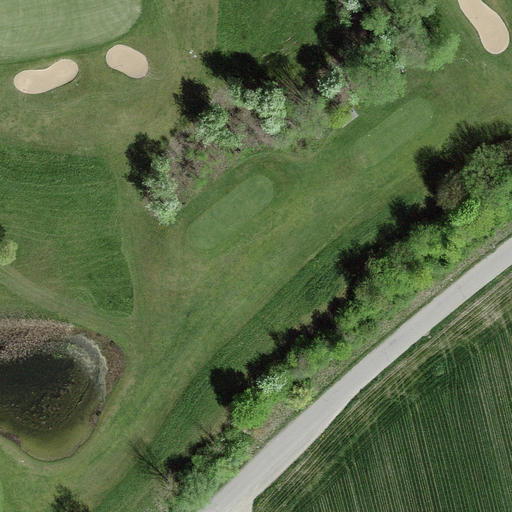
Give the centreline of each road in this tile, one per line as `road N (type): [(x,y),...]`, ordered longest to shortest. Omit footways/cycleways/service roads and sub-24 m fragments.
road 1 (unclassified): [(215,511),(350,383),(511,251)]
road 2 (track): [(437,310),(498,511)]
